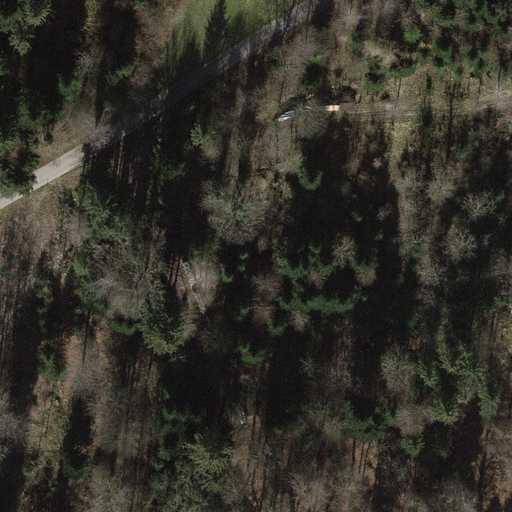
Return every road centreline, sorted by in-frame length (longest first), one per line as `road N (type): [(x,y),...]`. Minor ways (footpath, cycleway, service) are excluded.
road 1 (track): [(241,511),(233,439),(147,204),(108,137)]
road 2 (unclassified): [(0,202),(325,0)]
